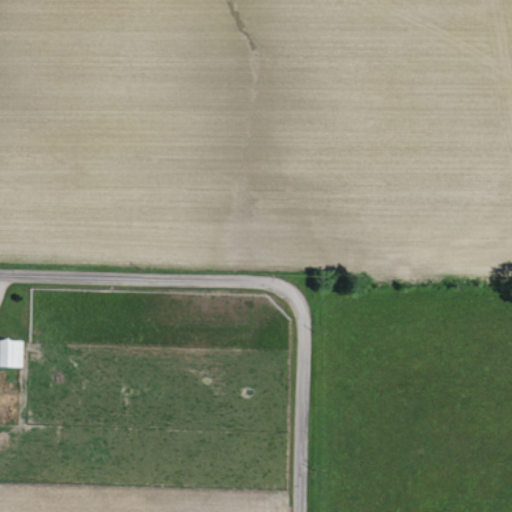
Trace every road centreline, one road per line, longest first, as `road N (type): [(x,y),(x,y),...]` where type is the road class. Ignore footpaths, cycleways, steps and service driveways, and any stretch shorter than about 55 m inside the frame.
road 1 (residential): [(0,276),(265,283)]
road 2 (residential): [(297,511),(300,336),(294,296),(265,283)]
